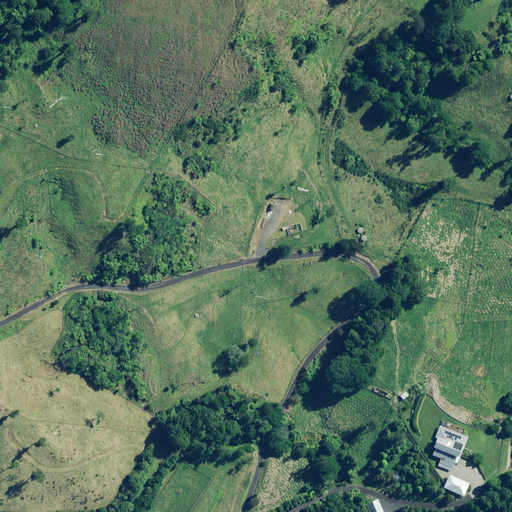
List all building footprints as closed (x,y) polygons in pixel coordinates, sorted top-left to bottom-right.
[(365,232),(365,231),(365,230),(365,229),(364,228),(363,227),(361,227),(360,227),(359,227),(358,228),(357,229),(357,231),(357,232),(358,233),(359,234),(360,235),(361,235),(362,235),(363,234),(364,233),(365,232)] [(409,396),(406,392),(401,397),(403,401),(409,396)] [(464,430),(448,423),(446,429),(441,427),(436,438),(438,439),(434,449),(435,450),(433,456),(441,460),(439,466),(451,472),(455,462),(458,463),(468,437),(462,435),(464,430)] [(470,483),(450,474),(444,487),(464,496),(470,483)] [(368,504),(370,511),(384,511),(379,499),(368,504)]
